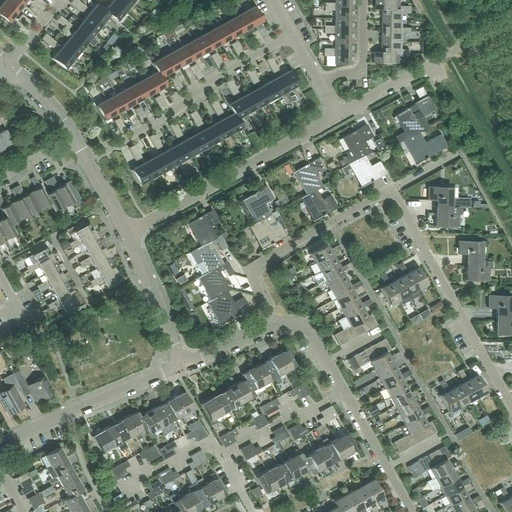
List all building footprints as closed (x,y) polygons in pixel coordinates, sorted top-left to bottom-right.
[(16,0),(2,0),(1,2),(13,12),(21,3),(16,0)] [(126,0),(109,0),(109,1),(122,11),(129,2),(126,0)] [(373,0),(373,9),(380,9),(408,10),(408,6),(398,6),(397,0),(373,0)] [(41,1),(37,6),(42,10),(46,5),(41,1)] [(114,20),(122,11),(109,1),(102,9),(107,13),(107,14),(114,20)] [(0,16),(6,21),(13,12),(1,2),(0,3),(0,16)] [(85,7),(78,2),(75,7),(81,12),(85,7)] [(95,3),(87,13),(99,23),(107,14),(107,13),(102,9),(95,3)] [(252,6),(242,12),(249,26),(260,20),(252,6)] [(351,7),(323,6),(323,10),(333,10),(333,18),(351,18),(351,7)] [(408,13),(408,10),(380,9),(380,20),(397,20),(398,13),(408,13)] [(239,32),(249,26),(242,12),(232,18),(239,32)] [(87,13),(80,22),(92,32),(99,23),(87,13)] [(26,18),(20,14),(16,19),(22,24),(26,18)] [(64,20),(59,16),(55,20),(60,25),(64,20)] [(229,37),(239,32),(232,18),(226,21),(223,17),(219,19),(229,37)] [(26,18),(22,24),(28,28),(32,23),(26,18)] [(323,25),(323,29),(351,30),(351,18),(333,18),(333,26),(323,25)] [(216,26),(211,29),(219,43),(229,37),(219,19),(214,22),(216,26)] [(64,20),(60,25),(66,30),(70,25),(64,20)] [(188,20),(182,23),(185,28),(191,26),(188,20)] [(380,20),(380,31),(408,31),(408,28),(397,28),(397,20),(380,20)] [(80,22),(72,31),(85,41),(92,32),(80,22)] [(180,25),(173,28),(176,34),(183,30),(180,25)] [(211,29),(201,35),(209,48),(219,43),(211,29)] [(351,30),(323,29),(323,33),(333,33),(333,41),(351,41),(351,30)] [(259,36),(255,30),(250,33),(253,39),(259,36)] [(72,31),(65,40),(77,50),(85,41),(72,31)] [(380,31),(379,41),(397,42),(404,42),(404,34),(408,34),(408,31),(380,31)] [(50,38),(44,33),(40,38),(46,43),(50,38)] [(201,35),(191,40),(199,54),(209,48),(201,35)] [(259,36),(253,39),(257,46),(262,43),(259,36)] [(51,48),(55,43),(50,38),(46,43),(51,48)] [(65,40),(57,49),(70,59),(77,50),(65,40)] [(191,40),(181,46),(189,60),(199,54),(191,40)] [(238,48),(235,41),(229,44),(233,51),(238,48)] [(350,52),(351,41),(333,41),(333,48),(322,48),(322,52),(350,52)] [(379,41),(379,52),(379,53),(407,53),(407,49),(397,49),(397,42),(379,41)] [(178,65),(189,60),(181,46),(171,51),(178,65)] [(238,48),(233,51),(236,57),(242,54),(238,48)] [(62,68),(70,59),(57,49),(50,58),(62,68)] [(168,71),(178,65),(171,51),(160,57),(168,71)] [(218,59),(215,52),(209,56),(212,62),(218,59)] [(332,64),(350,64),(350,52),(322,52),(322,55),(332,56),(332,64)] [(407,53),(379,53),(379,52),(372,52),(372,63),(396,63),(397,57),(407,57),(407,53)] [(150,63),(155,71),(158,77),(168,71),(160,57),(150,63)] [(274,63),(270,57),(264,60),(268,66),(274,63)] [(218,59),(212,62),(216,68),(222,65),(218,59)] [(87,60),(84,65),(89,69),(92,64),(87,60)] [(277,70),(274,63),(268,66),(272,73),(277,70)] [(198,70),(194,64),(189,67),(192,73),(198,70)] [(253,74),(250,68),(244,71),(248,78),(253,74)] [(198,70),(192,73),(196,79),(201,76),(198,70)] [(287,70),(277,76),(285,90),(295,84),(287,70)] [(158,77),(155,71),(145,77),(153,91),(163,85),(158,77)] [(253,74),(248,78),(251,84),(257,81),(253,74)] [(178,81),(174,75),(168,78),(172,84),(178,81)] [(285,90),(277,76),(267,81),(274,95),(280,92),(283,97),(288,94),(285,90)] [(142,97),(153,91),(145,77),(135,83),(142,97)] [(233,86),(229,79),(224,83),(227,89),(233,86)] [(178,81),(172,84),(175,91),(181,88),(178,81)] [(267,81),(257,87),(264,101),(274,95),(267,81)] [(135,83),(124,88),(132,102),(142,97),(135,83)] [(233,86),(227,89),(231,95),(237,92),(233,86)] [(257,87),(247,93),(254,106),(264,101),(257,87)] [(124,88),(114,94),(122,108),(132,102),(124,88)] [(247,93),(236,98),(244,112),(245,112),(254,106),(247,93)] [(112,113),(122,108),(114,94),(104,99),(112,113)] [(162,101),(158,95),(153,98),(156,104),(162,101)] [(400,111),(394,115),(400,125),(402,130),(394,135),(398,142),(400,141),(407,137),(417,132),(423,129),(417,118),(432,110),(424,96),(411,103),(412,104),(400,111)] [(244,112),(236,98),(226,104),(228,108),(229,110),(231,113),(233,118),(234,118),(239,115),(242,120),(247,117),(245,112),(244,112)] [(102,119),(112,113),(104,99),(94,105),(102,119)] [(217,106),(214,99),(208,102),(212,109),(217,106)] [(162,101),(156,104),(160,111),(166,108),(162,101)] [(142,113),(138,106),(132,109),(136,116),(142,113)] [(217,106),(212,109),(215,116),(221,112),(217,106)] [(197,117),(194,111),(194,110),(188,114),(191,120),(197,117)] [(142,113),(136,116),(140,122),(145,119),(142,113)] [(231,113),(221,119),(228,133),(239,127),(234,118),(233,118),(231,113)] [(121,124),(118,117),(112,121),(116,127),(121,124)] [(197,117),(191,120),(195,126),(201,123),(197,117)] [(218,138),(228,133),(221,119),(211,124),(218,138)] [(177,128),(173,122),(167,125),(171,132),(177,128)] [(125,130),(121,124),(116,127),(119,134),(125,130)] [(208,144),(218,138),(211,124),(201,130),(208,144)] [(345,155),(342,157),(346,164),(362,155),(363,156),(369,152),(363,141),(371,136),(364,124),(339,138),(346,150),(343,152),(345,155)] [(177,128),(171,132),(175,138),(180,135),(177,128)] [(0,149),(11,144),(7,135),(4,130),(0,131),(0,149)] [(201,130),(190,135),(198,149),(208,144),(201,130)] [(407,137),(400,141),(413,164),(438,150),(445,146),(438,134),(431,138),(423,143),(417,132),(407,137)] [(157,140),(153,133),(147,136),(151,143),(157,140)] [(190,135),(180,141),(188,155),(198,149),(190,135)] [(377,139),(372,142),(380,155),(385,152),(377,139)] [(157,140),(151,143),(155,149),(160,146),(157,140)] [(180,141),(170,147),(178,161),(188,155),(180,141)] [(136,151),(133,144),(127,148),(131,154),(136,151)] [(178,161),(170,147),(160,152),(168,166),(178,161)] [(140,157),(136,151),(131,154),(134,160),(140,157)] [(160,152),(150,158),(157,172),(168,166),(160,152)] [(346,164),(338,169),(343,176),(347,174),(345,170),(348,169),(359,187),(384,173),(377,161),(369,166),(363,156),(362,155),(352,161),(346,164)] [(150,158),(140,163),(147,177),(157,172),(150,158)] [(291,172),(304,194),(314,188),(314,189),(320,186),(314,175),(323,170),(316,158),(291,172)] [(137,183),(147,177),(140,163),(129,169),(137,183)] [(33,176),(29,178),(33,185),(37,183),(33,176)] [(55,183),(51,176),(47,178),(51,185),(55,183)] [(51,185),(47,178),(43,181),(47,188),(51,185)] [(69,180),(56,187),(65,203),(71,200),(75,207),(82,203),(69,180)] [(21,191),(18,184),(13,187),(17,194),(21,191)] [(48,203),(43,194),(39,186),(29,191),(38,208),(47,203),(48,203)] [(240,200),(253,223),(263,218),(269,214),(263,203),(272,198),(265,186),(240,200)] [(17,194),(13,187),(9,189),(13,196),(17,194)] [(51,211),(65,203),(56,187),(43,194),(48,203),(47,203),(51,211)] [(436,200),(436,206),(447,206),(461,207),(467,207),(467,198),(449,198),(449,187),(427,187),(427,200),(436,200)] [(298,198),(304,208),(311,221),(336,207),(329,195),(320,199),(314,189),(314,188),(304,194),(298,198)] [(19,197),(26,208),(28,213),(38,208),(29,191),(19,197)] [(28,213),(26,208),(19,197),(10,202),(19,218),(28,213)] [(0,207),(0,209),(4,216),(4,215),(9,224),(19,218),(10,202),(0,207)] [(461,207),(447,206),(436,206),(435,213),(434,213),(434,225),(456,226),(456,215),(461,215),(461,207)] [(211,210),(186,223),(198,246),(215,237),(209,226),(218,221),(211,210)] [(282,232),(286,230),(275,210),(270,213),(276,224),(275,224),(270,214),(269,214),(263,218),(253,223),(247,226),(260,249),(284,235),(282,232)] [(4,215),(4,216),(0,217),(0,231),(3,237),(13,232),(9,224),(4,215)] [(92,232),(87,222),(71,230),(76,238),(77,241),(92,232)] [(77,241),(76,238),(71,240),(74,246),(78,243),(82,250),(98,241),(92,232),(77,241)] [(224,232),(219,235),(222,240),(227,237),(224,232)] [(198,246),(186,253),(193,265),(199,261),(205,272),(222,263),(211,245),(216,242),(220,250),(226,247),(222,240),(219,235),(215,237),(198,246)] [(103,251),(98,241),(82,250),(86,257),(87,260),(103,251)] [(465,254),(465,260),(477,261),(477,257),(477,254),(479,254),(479,242),(457,241),(456,254),(465,254)] [(324,244),(308,253),(313,262),(329,253),(333,252),(331,248),(327,250),(324,244)] [(49,256),(43,246),(28,254),(33,261),(34,264),(49,256)] [(108,261),(103,251),(87,260),(86,257),(81,259),(84,265),(88,262),(92,269),(108,261)] [(334,262),(329,253),(313,262),(318,271),(334,262)] [(34,264),(33,261),(28,264),(31,269),(35,267),(39,274),(54,265),(49,256),(34,264)] [(486,261),(477,261),(465,260),(465,267),(464,267),(464,280),(486,280),(486,269),(491,269),(491,261),(486,261)] [(113,270),(108,261),(92,269),(96,276),(97,279),(113,270)] [(205,272),(199,276),(211,298),(222,293),(223,292),(225,291),(228,289),(233,287),(227,276),(232,273),(226,261),(222,263),(205,272)] [(334,262),(318,271),(323,280),(339,271),(340,272),(343,270),(341,266),(337,268),(334,262)] [(44,283),(59,275),(54,265),(39,274),(43,280),(44,283)] [(406,273),(415,289),(424,284),(415,268),(406,273)] [(402,275),(396,278),(408,299),(417,294),(415,289),(406,273),(404,269),(400,272),(402,275)] [(119,280),(113,270),(97,279),(96,276),(91,279),(94,284),(99,281),(103,288),(119,280)] [(323,280),(328,289),(344,280),(340,272),(339,271),(323,280)] [(182,274),(175,278),(178,283),(185,279),(182,274)] [(44,283),(43,280),(38,283),(41,288),(46,286),(49,293),(65,284),(59,275),(44,283)] [(387,283),(396,299),(399,304),(408,299),(396,278),(388,283),(387,283)] [(384,285),(378,288),(387,304),(396,299),(387,283),(388,283),(386,279),(382,282),(384,285)] [(344,280),(328,289),(333,298),(349,290),(344,280)] [(298,282),(291,286),(294,291),(301,287),(298,282)] [(49,293),(53,300),(55,302),(70,294),(65,284),(49,293)] [(180,287),(177,289),(188,309),(191,307),(188,302),(184,295),(180,287)] [(333,298),(338,308),(354,299),(349,290),(333,298)] [(211,298),(205,302),(218,325),(243,311),(248,308),(241,296),(231,301),(225,291),(223,292),(222,293),(211,298)] [(75,304),(70,294),(55,302),(53,300),(49,302),(51,307),(56,305),(60,312),(75,304)] [(496,308),(496,315),(507,315),(508,308),(509,308),(509,296),(487,295),(486,308),(496,308)] [(354,299),(338,308),(343,317),(359,308),(360,308),(363,306),(361,302),(357,304),(354,299)] [(359,308),(343,317),(348,326),(353,323),(359,320),(364,317),(360,308),(359,308)] [(192,310),(187,312),(192,324),(197,321),(192,310)] [(375,325),(369,314),(364,317),(370,328),(375,325)] [(417,314),(408,319),(411,325),(420,320),(417,314)] [(511,315),(507,315),(496,315),(495,322),(494,322),(494,334),(511,334),(511,315)] [(364,317),(359,320),(365,331),(370,328),(364,317)] [(365,331),(359,320),(353,323),(359,333),(365,331)] [(354,336),(359,333),(353,323),(348,326),(354,336)] [(348,326),(343,329),(349,339),(354,336),(348,326)] [(343,342),(349,339),(343,329),(337,332),(343,342)] [(332,334),(333,335),(338,345),(343,342),(337,332),(332,334)] [(383,339),(378,342),(384,352),(389,349),(383,339)] [(378,355),(384,352),(378,342),(373,345),(378,355)] [(373,358),(378,355),(373,345),(367,347),(373,358)] [(367,347),(362,350),(368,361),(373,358),(367,347)] [(280,351),(273,355),(282,372),(289,369),(289,368),(293,365),(285,349),(280,352),(280,351)] [(368,361),(362,350),(357,353),(363,364),(368,361)] [(384,352),(378,355),(373,358),(368,361),(373,370),(389,361),(384,352)] [(357,353),(352,356),(357,367),(363,364),(357,353)] [(266,359),(262,362),(271,378),(275,375),(276,376),(282,372),(273,355),(266,359)] [(352,370),(357,367),(352,356),(346,359),(352,370)] [(394,370),(389,361),(373,370),(378,379),(394,370)] [(267,380),(271,378),(262,362),(258,364),(258,363),(251,367),(260,384),(267,381),(267,380)] [(13,377),(19,389),(23,396),(29,392),(34,402),(52,393),(43,376),(25,385),(15,367),(9,371),(11,373),(13,377)] [(254,388),(260,384),(251,367),(244,371),(244,372),(240,374),(243,380),(249,390),(253,387),(254,388)] [(399,379),(394,370),(378,379),(383,388),(399,379)] [(19,389),(13,377),(11,373),(0,379),(6,389),(0,392),(0,401),(7,414),(22,406),(14,392),(19,389)] [(475,375),(466,380),(475,397),(484,392),(475,375)] [(404,388),(400,380),(399,379),(383,388),(388,397),(404,388)] [(252,395),(249,390),(243,380),(239,382),(238,381),(231,385),(241,403),(248,399),(248,398),(252,395)] [(466,380),(456,385),(466,402),(475,397),(466,380)] [(298,385),(301,390),(294,394),(297,399),(309,393),(303,383),(298,385)] [(233,412),(237,410),(235,406),(241,403),(231,385),(225,388),(225,389),(221,392),(229,408),(230,407),(233,412)] [(301,390),(298,385),(287,391),(290,397),(294,394),(301,390)] [(456,407),(466,402),(456,385),(448,390),(447,390),(456,407)] [(444,392),(438,395),(447,412),(450,417),(459,412),(456,407),(447,390),(448,390),(446,387),(442,389),(444,392)] [(409,397),(404,388),(388,397),(393,406),(409,397)] [(177,394),(170,397),(180,415),(186,412),(187,414),(192,412),(191,408),(182,392),(177,394)] [(225,410),(229,408),(221,392),(216,394),(215,393),(209,397),(219,415),(226,411),(225,410)] [(164,402),(160,404),(169,421),(171,425),(175,422),(173,419),(180,415),(170,397),(163,401),(164,402)] [(210,425),(215,422),(213,418),(219,415),(209,397),(203,400),(203,401),(199,404),(207,420),(210,425)] [(409,397),(393,406),(398,416),(415,406),(409,397)] [(274,398),(263,404),(266,410),(273,406),(277,404),(274,398)] [(155,406),(148,410),(158,428),(165,424),(164,423),(168,421),(160,404),(155,407),(155,406)] [(273,406),(266,410),(263,404),(260,406),(265,417),(276,411),(273,406)] [(374,405),(367,409),(370,415),(377,411),(374,405)] [(319,412),(322,417),(328,414),(331,419),(336,416),(330,406),(319,412)] [(398,416),(403,425),(420,415),(415,406),(398,416)] [(143,428),(146,433),(149,438),(154,436),(151,431),(158,428),(148,410),(141,413),(142,414),(138,417),(143,428)] [(129,413),(123,417),(133,435),(139,431),(139,430),(143,428),(138,417),(134,411),(130,414),(129,413)] [(256,415),(259,421),(252,425),(255,430),(266,424),(260,413),(256,415)] [(322,417),(317,420),(320,425),(331,419),(328,414),(322,417)] [(259,421),(256,415),(245,421),(248,427),(252,425),(259,421)] [(419,428),(424,425),(424,424),(420,415),(403,425),(398,428),(403,436),(408,433),(413,430),(419,428)] [(116,421),(112,424),(121,440),(126,438),(133,435),(123,417),(116,420),(116,421)] [(196,420),(186,426),(189,431),(195,427),(199,425),(196,420)] [(429,422),(424,424),(424,425),(430,435),(435,432),(429,422)] [(108,425),(101,429),(111,447),(116,444),(118,448),(123,445),(121,440),(112,424),(108,426),(108,425)] [(296,438),(294,433),(301,429),(298,424),(286,430),(293,440),(296,438)] [(199,425),(195,427),(198,433),(192,437),(195,442),(206,436),(200,425),(199,425)] [(430,435),(424,425),(419,428),(424,438),(430,435)] [(270,432),(273,437),(280,433),(283,438),(287,436),(282,426),(270,432)] [(198,433),(195,427),(189,431),(183,434),(186,439),(192,437),(198,433)] [(304,427),(301,429),(294,433),(296,438),(307,432),(304,427)] [(467,427),(453,434),(456,440),(470,432),(467,427)] [(236,433),(233,428),(222,434),(225,440),(231,436),(236,433)] [(419,428),(413,430),(419,441),(424,438),(419,428)] [(104,450),(104,451),(111,447),(101,429),(94,433),(94,434),(90,436),(99,452),(104,450)] [(414,444),(419,441),(413,430),(408,433),(414,444)] [(273,437),(269,439),(272,444),(283,438),(280,433),(273,437)] [(341,436),(340,435),(334,439),(343,456),(350,453),(349,452),(354,449),(345,433),(341,436)] [(414,444),(408,433),(403,436),(409,447),(414,444)] [(234,441),(231,436),(225,440),(222,434),(217,437),(223,447),(234,441)] [(403,436),(398,439),(403,450),(409,447),(403,436)] [(336,460),(343,456),(334,439),(327,443),(324,438),(320,441),(323,446),(332,462),(336,459),(336,460)] [(392,442),(393,443),(398,453),(403,450),(398,439),(392,442)] [(163,452),(171,448),(174,446),(171,441),(160,447),(163,452)] [(244,460),(249,457),(246,452),(252,449),(249,444),(238,450),(244,460)] [(148,448),(151,452),(143,456),(146,462),(158,456),(152,446),(148,448)] [(257,446),(252,449),(246,452),(249,457),(260,451),(257,446)] [(327,464),(332,462),(323,446),(319,448),(318,448),(311,451),(321,469),(328,465),(327,464)] [(443,446),(437,449),(443,460),(444,459),(449,457),(443,446)] [(57,447),(42,455),(48,466),(62,458),(57,447)] [(171,448),(163,452),(160,447),(156,449),(162,460),(174,453),(171,448)] [(151,452),(148,448),(137,454),(140,458),(143,456),(151,452)] [(292,455),(286,458),(296,475),(303,472),(302,471),(307,468),(301,458),(298,453),(297,453),(295,449),(291,451),(292,455)] [(437,449),(432,452),(438,463),(443,460),(437,449)] [(191,461),(198,458),(201,463),(205,460),(200,450),(188,456),(191,461)] [(314,472),(321,469),(311,451),(304,455),(305,456),(301,458),(307,468),(309,474),(314,472)] [(432,452),(427,455),(433,465),(438,463),(432,452)] [(427,468),(433,465),(427,455),(422,458),(427,468)] [(69,469),(62,458),(48,466),(44,469),(50,478),(54,476),(54,477),(69,469)] [(190,469),(201,463),(198,458),(191,461),(187,464),(190,469)] [(280,463),(276,465),(284,481),(289,478),(289,479),(296,475),(286,458),(279,462),(280,463)] [(422,471),(427,468),(422,458),(416,461),(422,471)] [(432,478),(449,468),(452,467),(450,463),(447,465),(444,459),(443,460),(438,463),(433,465),(427,468),(432,478)] [(116,471),(122,468),(127,465),(125,461),(113,467),(116,471)] [(411,464),(417,474),(422,471),(416,461),(411,464)] [(412,477),(417,474),(411,464),(406,467),(412,477)] [(272,467),(271,466),(264,470),(274,488),(281,484),(281,483),(284,481),(276,465),(272,467)] [(125,474),(122,468),(116,471),(113,467),(109,469),(114,480),(125,474)] [(162,484),(166,482),(163,477),(170,473),(167,468),(156,474),(162,484)] [(432,478),(437,487),(454,477),(449,468),(432,478)] [(75,479),(69,469),(54,477),(60,487),(75,479)] [(166,482),(177,476),(174,470),(170,473),(163,477),(166,482)] [(183,473),(190,485),(201,506),(206,504),(213,501),(203,483),(197,486),(194,482),(188,470),(183,473)] [(267,491),(274,488),(264,470),(257,474),(258,475),(254,477),(262,493),(267,491)] [(14,478),(17,483),(28,477),(25,472),(14,478)] [(207,475),(209,480),(203,483),(213,501),(220,497),(219,496),(224,493),(215,478),(212,472),(207,475)] [(31,482),(28,477),(17,483),(20,488),(18,489),(21,495),(32,489),(29,483),(31,482)] [(454,477),(437,487),(442,496),(459,487),(454,477)] [(60,487),(65,497),(75,493),(81,489),(75,479),(60,487)] [(370,479),(361,484),(371,502),(376,499),(380,508),(385,505),(370,479)] [(146,486),(149,491),(156,488),(159,493),(163,491),(157,480),(146,486)] [(369,511),(372,511),(375,511),(371,502),(361,484),(351,490),(361,507),(366,505),(369,511)] [(187,490),(188,492),(181,495),(189,511),(192,511),(197,509),(197,508),(201,506),(190,485),(187,486),(187,490)] [(256,486),(249,490),(254,497),(260,494),(256,486)] [(464,496),(459,487),(442,496),(448,505),(464,496)] [(156,488),(149,491),(145,493),(148,499),(159,493),(156,488)] [(363,511),(361,507),(351,490),(342,495),(351,511),(352,511),(356,510),(356,511),(363,511)] [(37,493),(26,499),(29,504),(40,498),(37,493)] [(59,501),(65,511),(67,510),(80,503),(75,493),(65,497),(59,501)] [(503,500),(497,503),(502,511),(511,511),(511,507),(507,498),(505,494),(501,496),(503,500)] [(189,511),(181,495),(174,499),(172,495),(168,497),(170,502),(173,508),(175,511),(189,511)] [(351,511),(342,495),(331,501),(334,506),(337,511),(351,511)] [(421,496),(415,499),(416,501),(417,502),(418,505),(420,508),(426,504),(421,496)] [(464,496),(448,505),(451,511),(456,511),(469,505),(464,496)] [(42,503),(40,498),(29,504),(32,509),(42,503)] [(128,503),(125,498),(114,504),(118,511),(123,511),(121,507),(128,503)] [(133,500),(128,503),(121,507),(123,511),(124,511),(136,506),(133,500)] [(68,511),(85,511),(80,503),(67,510),(68,511)]
